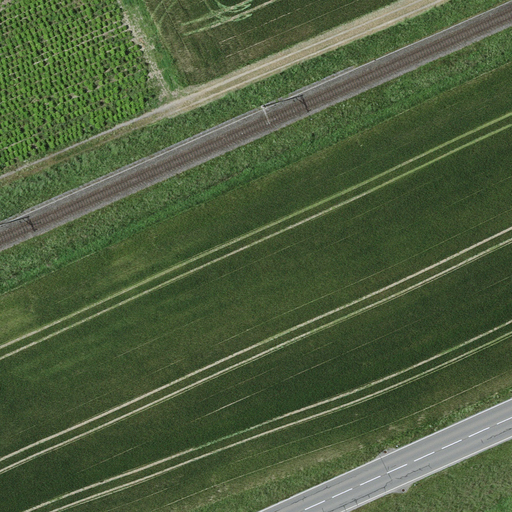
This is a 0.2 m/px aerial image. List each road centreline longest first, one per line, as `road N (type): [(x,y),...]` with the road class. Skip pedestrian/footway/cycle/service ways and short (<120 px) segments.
road 1 (track): [(0,186),(421,0)]
road 2 (secondary): [(511,420),(303,511)]
